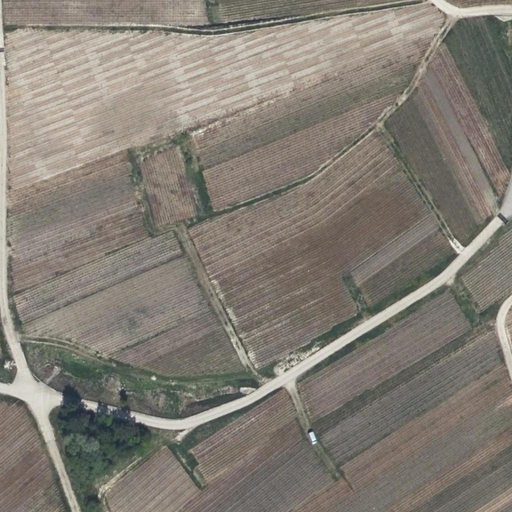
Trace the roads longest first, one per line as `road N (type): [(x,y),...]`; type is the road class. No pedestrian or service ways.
road 1 (track): [(254,369),(180,225),(317,174),(373,128),(457,11),(511,11)]
road 2 (track): [(502,219),(450,276),(265,391),(189,423),(0,387)]
road 3 (track): [(38,392),(18,344),(35,338),(180,377),(219,379),(254,369),(272,387)]
road 4 (track): [(18,344),(2,294),(0,52)]
